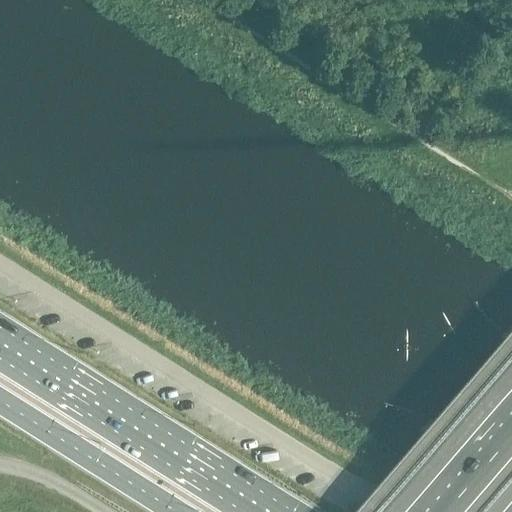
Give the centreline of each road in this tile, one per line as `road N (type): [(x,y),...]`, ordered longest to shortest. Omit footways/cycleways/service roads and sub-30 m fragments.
road 1 (trunk): [(291,511),(0,328)]
road 2 (trunk): [(0,400),(176,511)]
